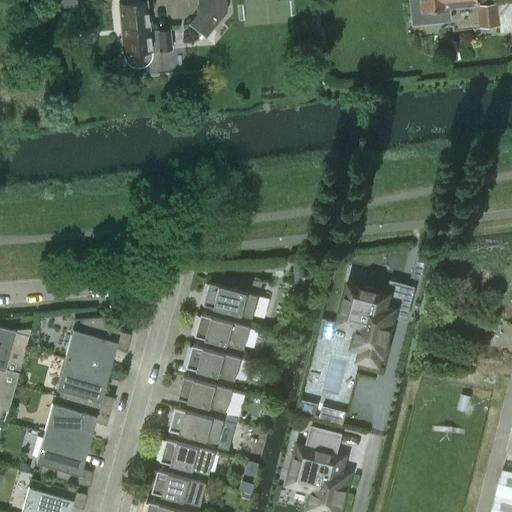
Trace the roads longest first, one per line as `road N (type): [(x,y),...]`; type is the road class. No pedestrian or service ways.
road 1 (residential): [(107,511),(167,299),(163,284)]
road 2 (residential): [(0,291),(163,284)]
